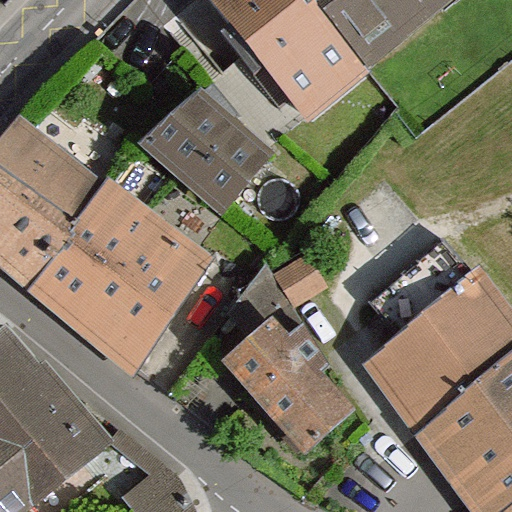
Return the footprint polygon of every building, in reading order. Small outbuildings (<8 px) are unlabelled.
[(195,0),(311,129),(466,0),(195,0)] [(211,80),(144,140),(211,206),(282,150),(211,80)] [(115,182),(20,117),(0,140),(0,258),(143,374),(224,257),(115,182)] [(511,511),(511,295),(475,248),(356,349),(470,511),(506,511),(508,511),(511,511)] [(321,253),(287,268),(302,299),(335,283),(321,253)] [(251,329),(222,359),(312,456),(353,408),(311,327),(270,266),(234,318),(251,329)] [(0,511),(33,511),(113,444),(1,331),(0,331),(0,511)] [(154,511),(203,511),(172,467),(139,490),(154,511)]
